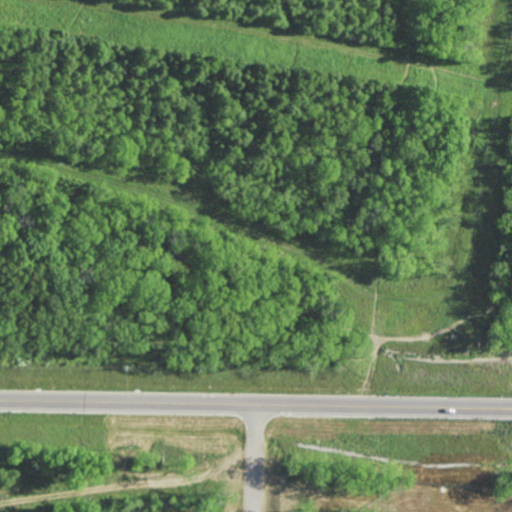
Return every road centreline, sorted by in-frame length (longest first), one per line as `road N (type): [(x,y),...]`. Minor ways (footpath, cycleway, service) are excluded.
road 1 (track): [(503,0),(465,263),(437,290),(375,294),(305,251),(0,148)]
road 2 (tertiary): [(0,400),(511,406)]
road 3 (track): [(511,90),(409,62),(54,0)]
road 4 (track): [(0,501),(149,482),(254,451)]
road 5 (track): [(144,16),(123,111),(200,163),(205,213)]
